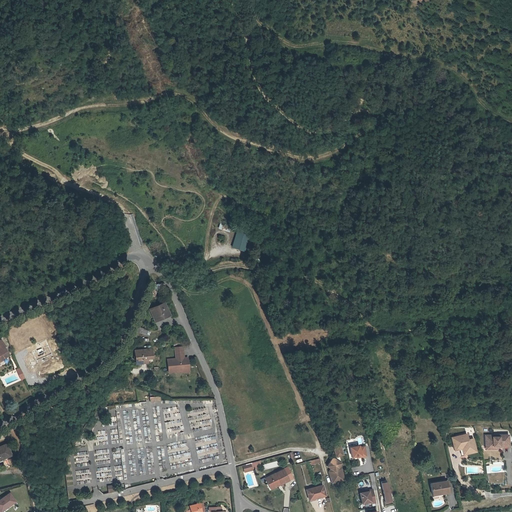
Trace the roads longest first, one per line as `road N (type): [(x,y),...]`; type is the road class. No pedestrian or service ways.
road 1 (track): [(233,0),(253,74),(290,120),(316,133),(363,109),(372,123),(323,158),(291,158),(222,132),(179,93),(85,107),(9,133),(19,152),(113,201),(138,258)]
road 2 (track): [(241,0),(292,45),(365,46),(451,69),(479,101),(511,119)]
road 3 (residential): [(143,266),(163,274),(175,298),(216,394),(231,466)]
road 4 (unclassified): [(0,423),(106,358),(132,313),(143,266)]
road 5 (residential): [(36,511),(231,466)]
road 6 (unclassified): [(143,266),(130,257),(0,319)]
